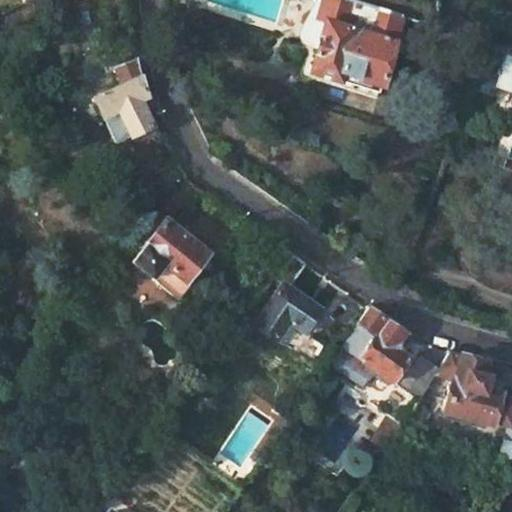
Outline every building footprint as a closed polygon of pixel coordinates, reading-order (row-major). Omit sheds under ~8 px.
[(341,0),(320,0),(313,24),(323,29),(307,76),(336,85),(338,78),(377,90),(399,18),(341,0)] [(488,18),(474,18),(472,34),(488,34),(488,26),(488,18)] [(491,99),(493,92),(504,52),(487,47),(469,93),(491,99)] [(511,54),(504,52),(493,92),(511,97),(511,102),(511,107),(511,54)] [(119,82),(91,95),(102,119),(106,117),(117,140),(151,123),(148,114),(153,111),(141,85),(137,58),(113,69),(119,82)] [(168,220),(195,187),(185,180),(158,208),(156,211),(164,218),(168,220)] [(208,252),(168,220),(164,218),(131,260),(176,294),(208,252)] [(282,250),(272,243),(257,264),(267,270),(282,250)] [(289,285),(303,266),(282,250),(267,270),(282,280),(253,319),(308,360),(321,342),(303,329),(320,307),(324,310),(338,291),(315,274),(301,293),(289,285)] [(399,336),(363,309),(339,342),(391,379),(408,355),(393,344),(399,336)] [(511,412),(511,395),(498,391),(499,386),(479,380),(483,365),(446,355),(435,371),(452,377),(443,407),(508,427),(511,412)] [(402,424),(387,413),(368,442),(384,452),(402,424)]
